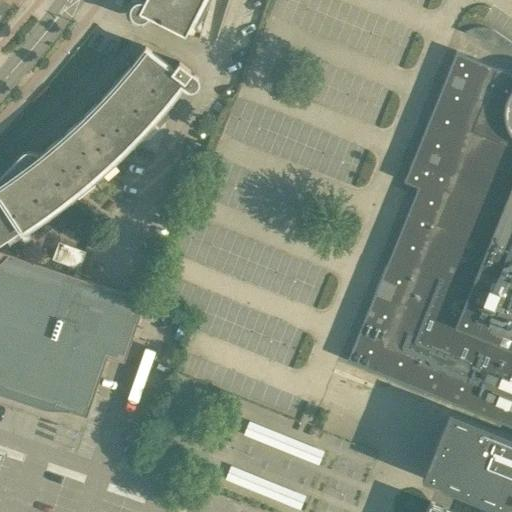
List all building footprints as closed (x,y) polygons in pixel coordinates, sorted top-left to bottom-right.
[(0,0),(0,15),(9,4),(4,0),(0,0)] [(129,0),(129,1),(128,2),(127,4),(127,6),(126,8),(126,10),(127,11),(127,12),(128,14),(129,16),(130,17),(131,18),(133,19),(134,20),(135,20),(138,21),(139,21),(140,21),(142,21),(144,20),(146,19),(147,18),(148,18),(149,16),(150,15),(185,32),(201,0),(129,0)] [(500,60),(508,36),(467,21),(458,45),(500,60)] [(139,131),(150,119),(159,127),(168,116),(173,110),(175,108),(166,101),(181,83),(186,86),(187,87),(188,87),(190,87),(191,87),(193,87),(195,86),(196,84),(196,83),(197,82),(197,81),(197,79),(197,77),(196,76),(195,74),(178,62),(173,69),(145,46),(135,59),(129,66),(120,76),(112,86),(103,96),(93,105),(84,115),(78,121),(71,127),(58,138),(44,149),(37,155),(36,153),(35,152),(33,151),(31,151),(29,150),(27,151),(24,151),(22,153),(7,169),(0,175),(0,243),(21,229),(22,230),(51,209),(66,197),(83,183),(96,172),(103,167),(117,153),(125,145),(139,131)] [(511,511),(511,73),(455,51),(403,180),(417,186),(385,265),(385,264),(346,359),(511,426),(511,432),(449,407),(421,476),(511,511),(456,511),(434,503),(433,503),(430,501),(428,504),(425,511),(511,511)] [(79,269),(85,251),(58,241),(52,259),(79,269)] [(0,387),(86,416),(106,356),(123,362),(145,300),(85,280),(0,250),(0,387)] [(319,462),(325,448),(249,419),(243,433),(319,462)] [(231,464),(225,478),(301,507),(307,493),(231,464)]
